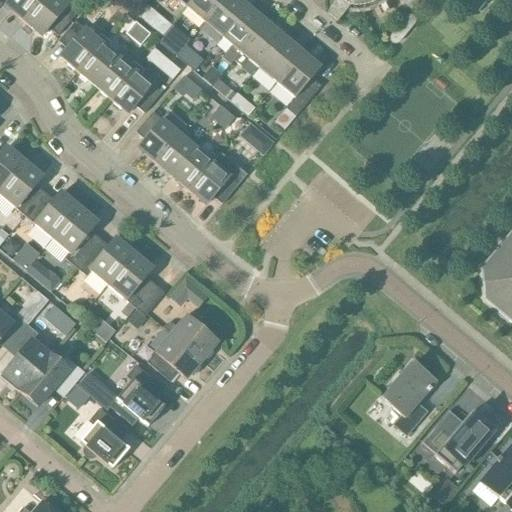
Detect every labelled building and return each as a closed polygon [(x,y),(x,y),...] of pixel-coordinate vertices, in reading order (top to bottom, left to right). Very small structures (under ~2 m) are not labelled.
[(4,8),(11,14),(23,24),(42,0),(10,0),(5,7),(4,8)] [(68,7),(59,0),(42,0),(23,24),(34,33),(41,39),(42,37),(49,30),(58,38),(77,15),(67,7),(68,7)] [(113,0),(96,0),(93,4),(104,12),(114,1),(113,0)] [(162,0),(174,0),(186,9),(193,0),(153,0),(159,5),(162,0)] [(193,0),(186,9),(204,25),(224,0),(193,0)] [(248,9),(236,0),(224,0),(204,25),(222,40),(248,9)] [(333,0),(335,5),(330,11),(340,20),(346,13),(359,14),(373,11),(385,6),(393,0),(398,0),(409,9),(410,8),(408,6),(416,0),(333,0)] [(143,4),(134,15),(146,24),(154,14),(143,4)] [(266,24),(248,9),(222,40),(232,48),(221,60),(230,67),(233,63),(266,24)] [(406,19),(391,37),(390,41),(392,44),(395,45),(399,43),(414,26),(415,24),(415,21),(412,18),(409,18),(406,19)] [(60,60),(66,66),(77,74),(105,40),(100,35),(95,40),(84,31),(75,24),(58,43),(67,51),(60,60)] [(125,36),(133,42),(142,30),(135,24),(125,36)] [(284,39),(266,24),(233,63),(241,69),(247,61),(258,70),(284,39)] [(150,36),(142,30),(133,42),(140,48),(150,36)] [(258,70),(276,85),(302,54),(284,39),(258,70)] [(105,40),(77,74),(93,88),(118,59),(107,50),(111,44),(105,40)] [(185,49),(174,40),(167,49),(177,58),(185,49)] [(193,60),(183,52),(177,59),(188,67),(193,60)] [(320,70),(302,54),(276,85),(294,100),(285,111),(295,119),(307,104),(320,88),(311,81),(320,70)] [(118,59),(93,88),(110,102),(139,68),(134,64),(128,67),(118,59)] [(135,107),(144,115),(160,96),(151,88),(151,87),(141,78),(144,72),(139,68),(110,102),(127,116),(128,115),(135,107)] [(211,68),(201,80),(211,88),(220,76),(211,68)] [(184,77),(172,91),(181,99),(184,95),(193,103),(202,93),(184,77)] [(218,82),(212,90),(222,98),(229,104),(235,97),(228,91),(218,82)] [(238,95),(231,103),(240,111),(247,103),(238,95)] [(210,119),(217,125),(227,114),(219,108),(210,119)] [(227,114),(217,125),(224,131),(234,120),(227,114)] [(152,115),(149,119),(136,134),(145,142),(138,150),(137,151),(154,165),(183,131),(178,127),(172,131),(162,122),(161,123),(152,115)] [(250,126),(239,139),(262,158),(273,145),(250,126)] [(154,165),(171,179),(195,150),(185,142),(188,136),(183,131),(154,165)] [(0,192),(24,164),(12,154),(6,148),(0,154),(0,192)] [(171,179),(188,193),(216,159),(211,155),(206,159),(195,150),(171,179)] [(220,155),(216,159),(188,193),(205,207),(206,206),(212,198),(222,206),(246,177),(220,155)] [(24,164),(0,192),(0,200),(15,212),(24,219),(44,196),(35,188),(42,179),(24,164)] [(53,203),(44,196),(24,219),(33,226),(33,227),(51,242),(79,209),(60,194),(53,203)] [(75,270),(97,243),(88,236),(97,225),(79,209),(51,242),(69,257),(65,261),(75,270)] [(511,232),(481,269),(484,302),(511,324),(511,232)] [(9,239),(0,250),(11,259),(20,248),(9,239)] [(106,251),(97,243),(75,270),(86,278),(89,274),(107,288),(134,255),(115,240),(106,251)] [(134,255),(107,288),(125,303),(126,303),(135,310),(154,288),(144,280),(152,271),(134,255)] [(184,280),(168,300),(180,309),(186,301),(198,311),(208,299),(184,280)] [(163,295),(154,288),(135,310),(144,318),(150,311),(163,295)] [(0,316),(0,340),(9,349),(33,321),(23,312),(16,320),(10,314),(5,321),(0,316)] [(126,323),(138,332),(146,321),(135,312),(126,323)] [(167,326),(162,330),(170,336),(202,364),(212,352),(210,351),(216,344),(202,332),(204,329),(203,325),(201,322),(198,320),(193,320),(190,322),(185,318),(176,329),(172,326),(167,326)] [(33,321),(9,349),(19,357),(2,376),(20,391),(48,357),(38,349),(43,342),(42,341),(48,333),(33,321)] [(100,331),(96,337),(105,344),(108,341),(113,335),(107,331),(100,331)] [(202,364),(170,336),(154,355),(155,356),(147,365),(154,371),(169,384),(177,374),(185,381),(191,374),(192,375),(202,364)] [(48,357),(20,391),(18,393),(37,409),(55,387),(66,396),(82,375),(65,361),(60,367),(48,357)] [(434,385),(412,366),(401,379),(399,377),(389,390),(390,391),(381,402),(401,419),(393,428),(406,438),(425,415),(415,406),(426,394),(428,396),(431,393),(428,391),(434,385)] [(162,391),(147,379),(135,369),(126,379),(131,383),(115,401),(121,406),(119,409),(119,413),(121,416),(125,418),(129,417),(132,415),(148,428),(163,411),(155,404),(156,402),(155,401),(162,391)] [(73,391),(66,400),(78,410),(85,400),(73,391)] [(92,460),(96,458),(111,472),(126,454),(119,447),(120,445),(119,444),(126,434),(99,411),(90,422),(95,426),(79,444),(84,449),(83,452),(83,456),(85,459),(89,461),(92,460)] [(429,436),(421,445),(435,457),(433,458),(444,467),(455,476),(469,459),(473,462),(472,463),(473,464),(488,447),(487,446),(486,447),(482,444),(492,432),(470,414),(460,427),(447,416),(446,415),(429,436)] [(511,511),(511,449),(510,448),(499,461),(498,460),(495,463),(497,464),(479,485),(510,511),(511,511)] [(51,511),(41,503),(33,511),(25,511),(22,509),(20,511),(51,511)]
